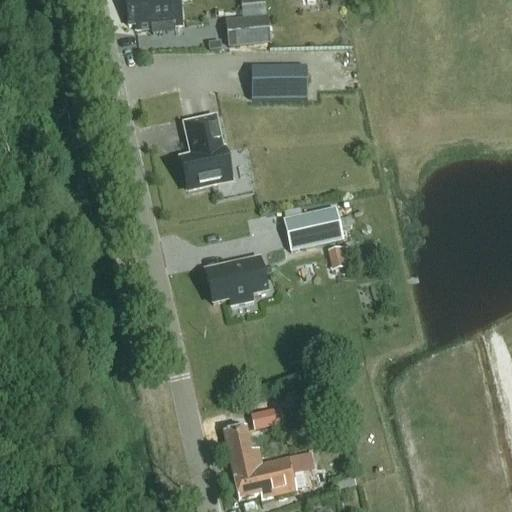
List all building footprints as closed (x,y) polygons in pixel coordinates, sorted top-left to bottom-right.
[(136,33),(181,29),(177,0),(125,0),(128,29),(135,28),(136,33)] [(264,0),(240,0),(241,8),(265,6),(264,0)] [(226,25),(226,26),(228,51),(270,48),(268,21),(226,25)] [(244,58),(244,90),(300,90),(299,57),(244,58)] [(192,160),(181,163),(188,194),(231,185),(224,153),(221,154),(214,122),(185,128),(192,160)] [(341,242),(334,211),(282,222),(288,254),(341,242)] [(348,249),(327,254),(330,266),(343,263),(351,261),(348,249)] [(266,295),(259,261),(204,273),(212,307),(229,304),(231,311),(252,306),(250,299),(266,295)] [(334,386),(320,388),(323,405),(337,403),(334,386)] [(302,475),(311,473),(308,457),(260,468),(256,452),(251,453),(246,430),(223,435),(238,503),(260,498),(261,502),(296,494),(296,493),(306,491),(302,475)] [(351,476),(332,483),(336,494),(354,488),(351,476)]
